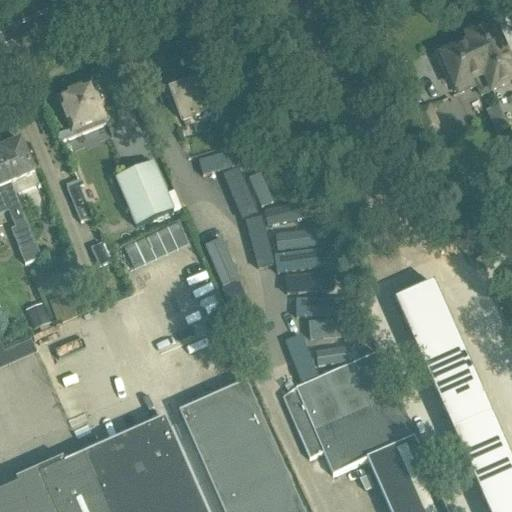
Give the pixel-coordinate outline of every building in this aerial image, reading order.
[(359,41),(353,24),(336,30),(342,47),(359,41)] [(492,93),(511,83),(511,69),(493,27),(466,39),(469,45),(470,45),(492,93)] [(444,57),(441,58),(459,97),(477,88),(481,98),(492,93),(470,45),(469,45),(458,50),(456,47),(442,53),(444,57)] [(213,123),(205,103),(220,97),(213,78),(181,90),(181,92),(171,96),(183,126),(193,122),(196,129),(213,123)] [(106,128),(90,90),(82,93),(78,90),(69,94),(68,99),(60,102),(64,111),(61,113),(67,127),(69,126),(72,133),(57,139),(60,146),(106,128)] [(429,110),(415,116),(426,139),(440,133),(429,110)] [(0,160),(12,186),(34,176),(20,143),(0,152),(0,160)] [(0,160),(0,217),(9,213),(31,266),(43,261),(11,186),(12,186),(0,160)] [(115,182),(135,231),(175,214),(154,165),(115,182)] [(91,223),(76,187),(65,192),(80,228),(91,223)] [(125,251),(134,272),(188,248),(179,227),(125,251)] [(103,246),(90,252),(100,272),(112,266),(103,246)] [(48,274),(59,269),(53,257),(43,261),(48,274)] [(434,286),(393,304),(403,327),(444,309),(434,286)] [(444,309),(403,327),(413,349),(453,331),(444,309)] [(296,352),(354,488),(418,461),(359,325),(296,352)] [(13,329),(4,331),(7,345),(16,344),(13,329)] [(453,331),(413,349),(423,371),(463,353),(453,331)] [(463,353),(423,371),(432,393),(473,375),(463,353)] [(473,375),(432,393),(442,414),(482,397),(473,375)] [(199,407),(180,415),(222,511),(302,511),(246,386),(212,401),(206,404),(199,407)] [(482,397),(442,414),(452,436),(492,419),(482,397)] [(492,419),(452,436),(461,458),(502,441),(492,419)] [(204,511),(165,421),(82,458),(64,466),(64,467),(0,494),(0,511),(204,511)] [(502,441),(461,458),(471,480),(511,463),(502,441)] [(511,464),(511,463),(471,480),(481,502),(511,488),(511,464)] [(511,511),(511,488),(481,502),(484,511),(511,511)]
